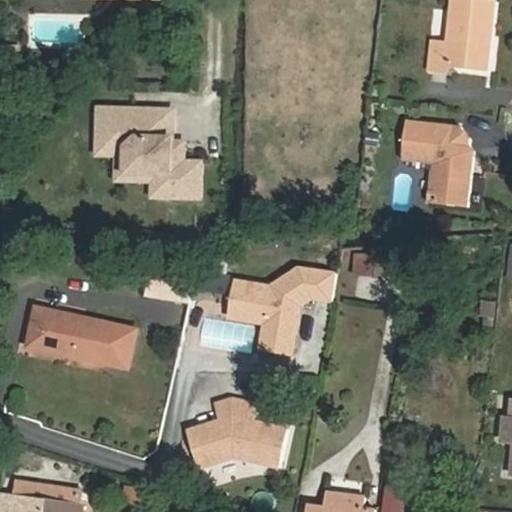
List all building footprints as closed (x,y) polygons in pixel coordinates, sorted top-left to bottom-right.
[(494,69),(499,2),(483,0),(456,0),(451,46),(434,46),(433,71),(456,72),(456,65),(494,69)] [(434,8),(431,38),(446,40),(449,10),(434,8)] [(18,47),(3,47),(3,65),(18,66),(18,47)] [(187,153),(188,116),(114,115),(114,138),(134,139),(134,154),(144,154),(143,180),(176,181),(176,202),(217,203),(217,168),(199,167),(200,153),(187,153)] [(469,153),(470,144),(471,131),(462,123),(412,119),(409,160),(439,162),(436,200),(475,203),(479,153),(469,153)] [(143,180),(144,154),(134,154),(134,139),(114,138),(113,161),(134,161),(133,186),(169,186),(169,201),(176,202),(176,181),(143,180)] [(480,145),(470,144),(469,153),(479,153),(480,145)] [(356,253),(355,277),(375,278),(376,254),(356,253)] [(156,267),(150,291),(194,302),(200,278),(156,267)] [(335,306),(340,278),(303,271),(275,291),(240,284),(233,321),(268,327),(267,334),(272,343),(288,346),(296,339),(299,320),(298,320),(299,313),(316,302),(335,306)] [(233,291),(236,275),(211,273),(210,279),(200,278),(197,287),(233,291)] [(497,320),(498,301),(485,300),(484,319),(497,320)] [(40,316),(32,353),(130,375),(139,338),(40,316)] [(267,334),(263,353),(292,358),(296,339),(288,346),(272,343),(267,334)] [(219,408),(225,425),(192,436),(205,473),(239,462),(284,470),(291,431),(257,425),(260,408),(234,403),(219,408)] [(314,415),(298,412),(295,428),(311,431),(314,415)] [(383,511),(382,511),(408,511),(410,492),(405,491),(410,464),(399,462),(395,489),(386,488),(383,511)] [(77,482),(77,464),(60,463),(59,481),(77,482)] [(89,511),(90,505),(82,504),(84,487),(21,480),(19,496),(16,495),(14,511),(89,511)] [(382,511),(383,511),(369,511),(369,495),(334,490),(333,503),(313,502),(311,511),(382,511)] [(0,511),(14,511),(16,495),(0,493),(0,511)]
